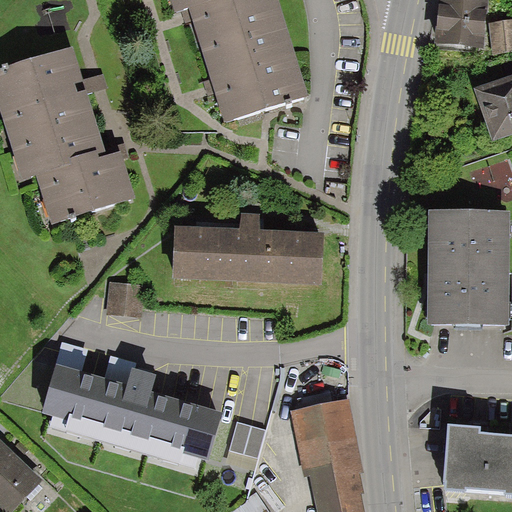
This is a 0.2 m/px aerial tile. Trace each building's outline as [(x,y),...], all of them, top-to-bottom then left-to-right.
[(215,95),(224,127),(307,103),(277,0),(170,0),(177,20),(178,24),(192,20),(210,81),(205,83),(207,90),(209,97),(215,95)] [(483,53),(487,3),(453,0),(441,0),(438,49),(483,53)] [(511,23),(491,26),(494,56),(511,54),(511,23)] [(74,53),(0,76),(0,118),(20,186),(38,180),(52,229),(135,204),(121,159),(107,163),(104,154),(84,88),(74,53)] [(511,81),(475,94),(493,145),(511,138),(511,81)] [(511,217),(427,217),(427,335),(511,335),(511,217)] [(177,234),(175,284),(323,290),(325,240),(260,237),(260,223),(242,223),(241,237),(177,234)] [(142,288),(110,285),(108,316),(140,318),(142,288)] [(128,391),(58,372),(44,419),(56,422),(53,433),(198,474),(202,461),(210,463),(223,417),(153,397),(158,382),(132,375),(128,391)] [(308,476),(315,511),(363,511),(360,497),(363,496),(359,477),(363,475),(350,402),(289,413),(301,477),(308,476)] [(265,432),(237,425),(229,453),(257,461),(265,432)] [(511,501),(511,443),(478,441),(478,433),(448,431),(444,497),(511,501)] [(0,447),(0,510),(2,511),(14,511),(40,485),(0,447)]
